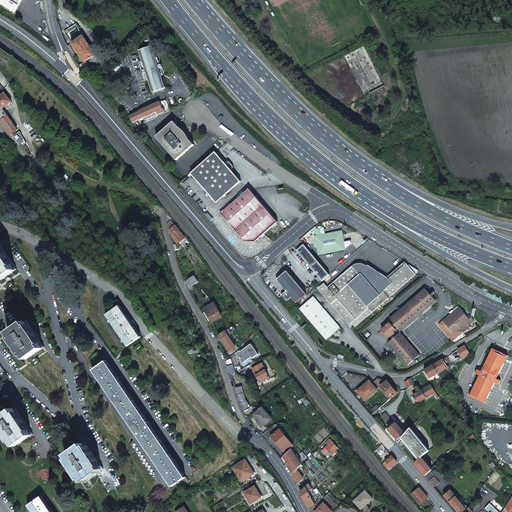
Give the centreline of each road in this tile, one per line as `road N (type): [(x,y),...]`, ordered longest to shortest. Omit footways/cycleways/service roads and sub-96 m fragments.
road 1 (motorway): [(168,0),(287,134),(398,215)]
road 2 (residential): [(257,444),(233,432),(122,296),(41,241)]
road 3 (residential): [(41,241),(82,418),(70,424),(20,381),(0,393)]
road 4 (motorway): [(390,187),(305,121),(193,0)]
road 5 (tertiary): [(67,70),(248,270)]
road 6 (residential): [(163,213),(172,259),(257,444)]
road 7 (residential): [(504,309),(408,375),(317,358)]
road 8 (tertiary): [(325,211),(349,214),(504,309)]
road 9 (unclassified): [(317,358),(447,511)]
road 10 (residential): [(194,110),(318,198),(325,211)]
road 11 (motorway): [(398,215),(404,230),(511,287)]
road 12 (unknown): [(0,131),(26,159),(34,156),(0,74)]
road 13 (motorway): [(511,247),(390,187)]
road 14 (motorway): [(511,227),(390,187)]
road 15 (motorway): [(398,215),(511,266)]
road 16 (unknown): [(425,279),(357,338),(368,363)]
